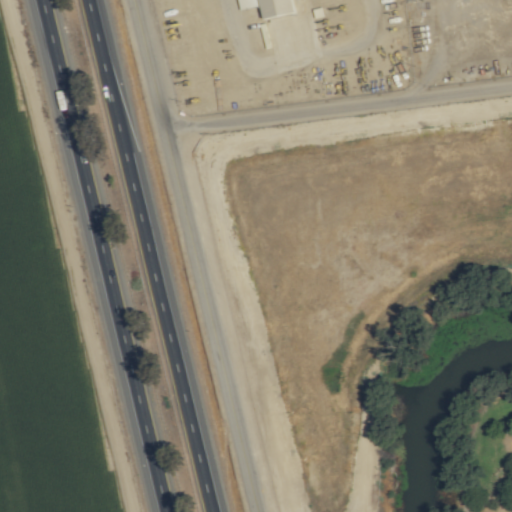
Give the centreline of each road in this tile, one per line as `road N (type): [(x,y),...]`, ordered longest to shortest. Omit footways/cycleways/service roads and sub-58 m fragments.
road 1 (motorway): [(40,0),(165,511)]
road 2 (motorway): [(210,511),(86,0)]
road 3 (tertiary): [(131,0),(255,511)]
